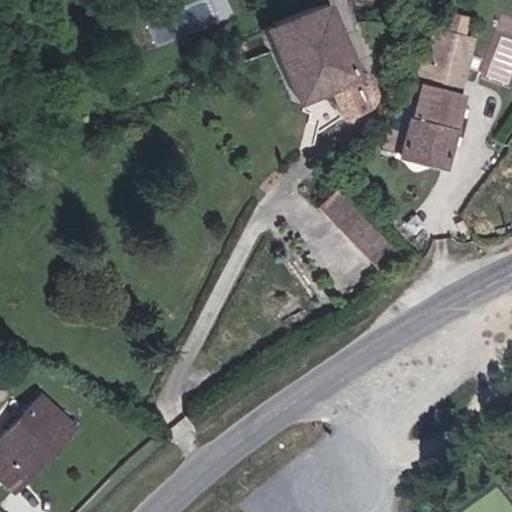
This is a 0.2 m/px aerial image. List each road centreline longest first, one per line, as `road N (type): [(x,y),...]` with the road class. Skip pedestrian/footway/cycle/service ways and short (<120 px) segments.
road 1 (secondary): [(160,511),(372,346),(500,278)]
road 2 (unknown): [(374,83),(430,196),(464,246),(500,278)]
